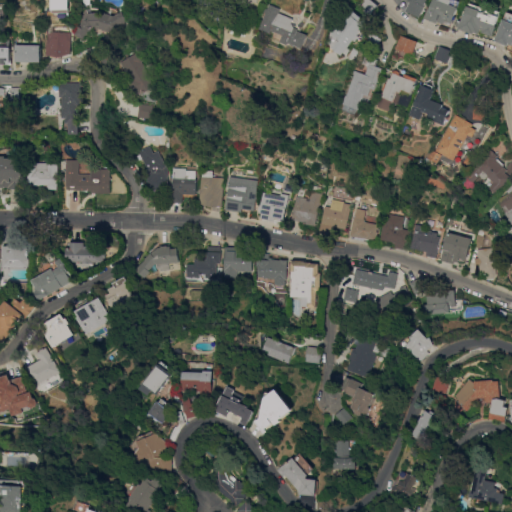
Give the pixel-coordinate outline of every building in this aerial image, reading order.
[(377,13),(368,6),(373,0),(382,0),(385,2),(383,5),(377,13)] [(425,17),(412,9),(416,2),(414,1),(413,0),(432,0),(430,6),(431,6),(425,17)] [(430,18),(433,10),(434,10),(438,0),(461,0),(464,1),(462,7),(463,7),(459,16),(460,16),(458,21),(457,21),(455,25),(449,22),(449,24),(443,21),(442,23),(430,18)] [(17,2),(17,14),(1,14),(1,2),(17,2)] [(497,36),(486,32),(487,30),(484,29),(483,33),(478,32),(478,33),(463,28),(472,5),(473,5),(474,3),(496,10),(496,8),(504,11),(499,25),(500,25),(497,36)] [(311,48),(291,39),(293,34),(282,29),(280,32),(270,28),(281,4),(291,8),(290,12),(303,18),(302,22),(304,27),(308,29),(307,30),(317,34),(311,48)] [(109,11),(109,17),(117,17),(128,10),(134,20),(130,22),(130,23),(128,34),(113,30),(112,31),(108,29),(108,28),(101,28),(101,26),(99,26),(95,32),(93,31),(89,39),(80,34),(92,13),(94,13),(94,12),(109,11)] [(366,35),(367,36),(354,54),(351,52),(350,55),(341,49),(343,47),(336,42),(338,39),(340,29),(347,28),(361,10),(376,21),(366,35)] [(499,41),(510,11),(511,11),(511,43),(511,46),(499,41)] [(65,58),(52,57),(54,30),(59,31),(60,25),(71,26),(71,31),(77,32),(76,53),(65,55),(65,56),(65,58)] [(384,50),(373,46),(378,33),(386,36),(386,37),(388,38),(384,50)] [(419,54),(402,48),(407,35),(424,41),(419,54)] [(46,45),(46,61),(22,61),(22,44),(46,45)] [(0,46),(17,47),(16,64),(0,64),(0,46)] [(456,51),(452,62),(441,57),(445,47),(456,51)] [(160,84),(142,95),(128,72),(130,70),(125,62),(144,50),(149,59),(147,61),(160,84)] [(350,103),(355,88),(356,88),(362,73),(360,73),(362,70),(373,74),(376,66),(370,63),(373,54),(386,59),(383,66),(390,68),(382,89),(377,88),(374,95),(370,94),(365,109),(350,103)] [(424,78),(418,93),(419,94),(414,107),(400,101),(396,111),(384,106),(389,96),(388,95),(396,78),(397,78),(400,72),(400,70),(403,70),(406,71),(407,73),(405,74),(410,76),(412,73),(424,78)] [(85,83),(85,107),(81,107),(81,122),(79,122),(79,132),(66,132),(66,121),(68,121),(68,117),(64,117),(65,97),(62,97),(63,82),(85,83)] [(416,114),(428,84),(431,85),(432,82),(439,86),(438,88),(440,89),(439,93),(437,98),(449,104),(448,107),(455,110),(449,125),(440,121),(440,120),(433,117),(435,113),(430,110),(426,119),(416,114)] [(0,86),(6,87),(6,86),(16,86),(16,87),(26,87),(26,101),(16,100),(16,99),(9,96),(10,95),(0,93),(0,86)] [(155,116),(155,118),(141,117),(142,116),(143,103),(157,104),(155,116)] [(440,150),(460,114),(477,124),(476,126),(480,129),(476,136),(472,134),(457,160),(440,150)] [(168,190),(151,188),(151,182),(149,181),(150,170),(151,170),(145,158),(141,160),(139,155),(142,154),(141,151),(151,146),(155,153),(159,150),(168,166),(169,169),(168,190)] [(441,163),(432,157),(437,149),(446,154),(441,163)] [(491,150),(492,150),(493,149),(499,155),(498,156),(499,157),(498,158),(498,159),(499,158),(506,164),(505,165),(507,167),(511,162),(511,178),(498,193),(492,187),(496,182),(489,176),(486,179),(482,175),(475,183),(467,176),(491,150)] [(473,154),(478,158),(472,166),(467,162),(473,154)] [(23,158),(22,187),(21,187),(21,189),(8,188),(8,187),(0,186),(0,156),(4,156),(4,158),(23,158)] [(91,174),(92,165),(103,165),(103,174),(107,175),(107,193),(91,192),(91,190),(67,189),(67,159),(80,160),(80,174),(91,174)] [(58,189),(48,189),(49,184),(37,184),(37,186),(28,186),(29,162),(59,163),(58,189)] [(174,167),(187,167),(187,169),(197,169),(196,179),(197,179),(196,194),(184,193),(183,203),(172,202),(174,167)] [(223,206),(213,207),(200,204),(202,176),(203,170),(213,171),(213,177),(224,177),(223,206)] [(258,180),(257,191),(258,191),(257,199),(256,198),(255,210),(242,209),(242,211),(227,210),(231,176),(258,180)] [(511,222),(506,213),(507,212),(505,209),(506,208),(500,198),(510,192),(507,188),(511,184),(511,222)] [(304,223),(304,222),(292,219),(296,199),(295,199),(296,196),(307,198),(306,200),(310,201),(312,191),(324,194),(321,207),(319,207),(316,223),(316,226),(304,223)] [(284,218),(278,217),(278,218),(272,217),(272,216),(259,214),(264,192),(281,195),(281,193),(289,195),(284,218)] [(320,230),(322,223),(322,224),(326,205),(331,206),(332,199),(345,201),(345,203),(352,204),(347,229),(334,226),(333,232),(320,230)] [(377,240),(351,236),(354,217),(355,217),(356,208),(366,210),(364,219),(365,219),(365,222),(379,224),(377,240)] [(406,249),(395,247),(396,243),(393,242),(381,239),(386,213),(405,216),(403,225),(404,226),(403,229),(409,230),(406,249)] [(437,257),(427,255),(427,251),(412,248),(416,224),(428,226),(428,227),(432,228),(432,231),(438,232),(438,235),(441,236),(437,257)] [(483,236),(485,236),(484,240),(486,241),(485,246),(481,245),(481,247),(475,246),(478,234),(479,227),(485,229),(483,236)] [(469,248),(466,259),(465,259),(465,260),(463,260),(463,261),(460,260),(459,259),(458,262),(454,261),(454,263),(440,259),(448,231),(472,238),(469,248)] [(84,246),(88,246),(88,248),(91,248),(91,247),(106,248),(105,258),(104,258),(104,262),(91,261),(91,263),(82,263),(82,262),(76,261),(76,262),(72,262),(72,261),(66,261),(67,247),(69,247),(70,241),(84,242),(84,246)] [(30,267),(4,266),(4,264),(2,264),(2,245),(29,246),(28,258),(30,258),(30,267)] [(178,248),(179,262),(169,263),(170,270),(161,271),(160,268),(158,268),(157,263),(156,263),(149,270),(151,271),(144,277),(136,269),(146,259),(146,258),(152,252),(159,247),(161,247),(161,246),(168,245),(168,246),(171,246),(171,248),(178,248)] [(217,278),(187,277),(188,264),(195,264),(195,259),(207,259),(207,252),(208,252),(208,246),(221,246),(221,252),(221,263),(217,263),(217,278)] [(253,272),(238,271),(238,277),(225,276),(226,246),(254,248),(254,250),(253,272)] [(478,249),(487,248),(487,247),(490,247),(490,248),(494,247),(495,260),(496,259),(497,264),(496,264),(497,275),(495,278),(487,279),(486,274),(481,275),(480,264),(476,264),(475,258),(479,257),(478,249)] [(263,277),(258,277),(259,266),(257,266),(258,256),(272,257),(272,259),(280,260),(280,259),(288,260),(287,279),(285,279),(285,285),(282,285),(282,286),(278,285),(275,284),(275,279),(263,278),(263,277)] [(69,272),(68,273),(72,281),(39,300),(34,291),(37,289),(32,280),(31,280),(52,267),(54,270),(59,266),(56,261),(61,258),(69,272)] [(319,272),(321,272),(320,291),(316,291),(316,307),(307,307),(307,306),(301,306),(301,297),(291,296),(292,271),(291,271),(292,260),(305,261),(305,262),(311,262),(311,264),(319,264),(319,272)] [(384,286),(383,290),(353,283),(356,268),(397,278),(395,289),(384,286)] [(125,299),(127,302),(114,309),(111,305),(117,302),(115,298),(109,301),(106,295),(111,292),(109,289),(116,285),(114,283),(127,276),(129,280),(127,281),(134,295),(125,299)] [(425,289),(416,294),(410,282),(419,278),(425,289)] [(347,286),(359,289),(355,301),(344,298),(347,286)] [(456,306),(452,307),(452,304),(449,305),(449,312),(426,314),(425,305),(429,304),(428,295),(437,294),(437,292),(438,292),(446,291),(445,290),(455,290),(456,306)] [(114,318),(85,334),(77,318),(79,317),(74,307),(87,300),(89,303),(101,296),(114,318)] [(35,306),(27,317),(23,313),(15,323),(18,325),(12,333),(11,332),(2,342),(0,343),(0,308),(7,300),(11,303),(16,298),(21,302),(25,298),(35,306)] [(41,326),(62,313),(65,318),(67,317),(71,323),(69,324),(75,334),(69,337),(70,339),(62,344),(61,342),(54,347),(43,328),(41,326)] [(341,320),(349,323),(346,331),(338,328),(341,320)] [(429,350),(430,351),(423,360),(419,357),(410,346),(408,348),(403,342),(411,335),(412,336),(421,328),(430,338),(432,337),(436,345),(429,350)] [(347,368),(352,357),(351,356),(352,354),(351,352),(353,349),(354,349),(354,347),(356,348),(358,344),(354,343),(359,333),(386,344),(381,354),(378,352),(367,377),(362,375),(347,368)] [(290,363),(269,354),(270,351),(265,349),(270,336),(296,347),(290,363)] [(321,348),(320,363),(305,361),(307,346),(321,348)] [(35,385),(27,369),(39,362),(35,355),(46,348),(59,371),(35,385)] [(175,378),(172,382),(171,381),(168,385),(169,386),(166,389),(166,388),(160,394),(155,390),(151,395),(141,387),(147,380),(148,381),(165,360),(179,372),(174,378),(175,378)] [(208,372),(208,370),(217,371),(216,395),(215,395),(215,396),(207,396),(207,395),(205,395),(206,391),(186,390),(187,371),(208,372)] [(10,379),(22,376),(36,402),(34,406),(31,407),(29,406),(29,408),(21,411),(11,415),(9,409),(0,411),(0,376),(8,374),(10,379)] [(368,407),(370,408),(365,418),(355,413),(350,407),(353,401),(350,400),(352,396),(346,393),(347,390),(343,389),(349,377),(352,379),(352,378),(362,383),(360,387),(374,394),(368,407)] [(508,400),(506,406),(510,407),(507,421),(492,418),(496,403),(493,403),(493,402),(489,402),(488,397),(479,398),(470,409),(459,400),(461,397),(459,395),(473,379),(478,383),(478,381),(496,379),(496,381),(502,380),(503,399),(504,399),(508,400)] [(232,386),(239,389),(239,391),(248,395),(246,399),(245,401),(252,405),(251,407),(258,411),(251,425),(244,421),(247,416),(243,414),(242,415),(240,415),(239,415),(238,414),(238,412),(235,410),(232,416),(220,409),(232,386)] [(294,409),(282,419),(283,421),(278,424),(273,417),(271,418),(275,423),(269,427),(267,427),(270,431),(267,433),(259,421),(263,418),(269,391),(274,393),(279,389),(294,409)] [(192,417),(187,398),(194,396),(196,403),(203,401),(206,414),(192,417)] [(162,400),(164,402),(166,398),(170,401),(167,405),(176,411),(167,423),(153,412),(162,400)] [(351,417),(342,424),(335,415),(344,408),(351,417)] [(440,415),(438,417),(440,418),(424,442),(413,434),(421,422),(428,410),(431,412),(432,410),(440,415)] [(171,441),(169,458),(177,458),(176,472),(158,470),(159,467),(144,466),(140,453),(133,446),(141,435),(148,434),(156,430),(158,434),(160,432),(171,441)] [(447,448),(440,444),(448,432),(454,435),(447,448)] [(333,468),(333,467),(332,467),(332,464),(334,464),(334,461),(332,461),(332,458),(333,458),(333,457),(335,457),(335,440),(348,440),(348,457),(355,457),(355,468),(333,468)] [(317,479),(316,495),(300,493),(300,489),(287,474),(285,476),(280,469),(294,457),(295,458),(301,453),(314,468),(308,474),(309,475),(307,476),(308,478),(317,479)] [(240,505),(219,485),(220,484),(219,467),(220,467),(220,461),(227,465),(251,489),(248,493),(250,495),(240,505)] [(473,497),(474,492),(475,492),(476,489),(474,489),(479,462),(494,465),(491,478),(501,480),(499,487),(501,488),(501,489),(502,489),(504,491),(508,492),(506,503),(473,497)] [(415,487),(418,488),(414,497),(412,496),(410,501),(393,493),(393,492),(392,492),(402,470),(410,474),(410,473),(419,477),(415,487)] [(140,483),(142,485),(147,478),(152,482),(159,473),(167,479),(161,488),(163,490),(149,509),(151,510),(149,511),(136,511),(127,505),(132,498),(130,497),(140,483)] [(0,476),(26,478),(26,480),(27,480),(25,511),(5,511),(6,498),(0,498),(0,476)] [(249,500),(259,510),(257,511),(242,511),(240,510),(249,500)]
